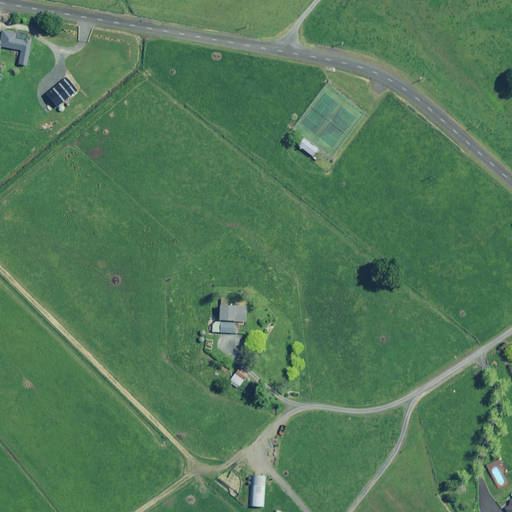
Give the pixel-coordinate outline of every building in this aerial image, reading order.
[(16,33),(2,30),(0,38),(0,48),(0,47),(20,51),(18,64),(27,66),(31,41),(15,38),(16,33)] [(320,151),(303,138),(298,146),(315,158),(320,151)] [(246,322),(247,306),(219,305),(218,320),(246,322)] [(234,323),(213,322),(212,332),(233,333),(234,323)] [(243,381),(234,374),(231,380),(239,386),(243,381)] [(265,476),(253,475),(251,506),(263,507),(265,476)]
